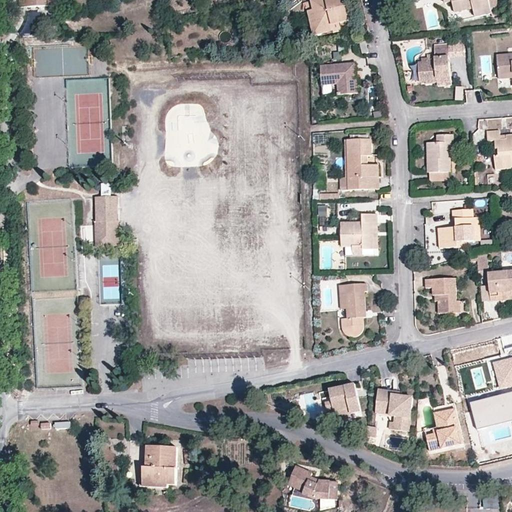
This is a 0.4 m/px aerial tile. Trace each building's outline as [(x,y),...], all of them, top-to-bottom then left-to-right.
[(319,26),(340,22),(352,19),(347,0),(313,0),(315,8),(319,26)] [(491,16),(487,0),(443,0),(444,4),(451,3),(453,14),(473,10),(475,18),(491,16)] [(495,0),(487,0),(491,16),(491,19),(499,17),(495,0)] [(169,10),(171,18),(186,15),(184,7),(169,10)] [(342,29),(340,22),(319,26),(315,8),(311,9),(316,33),(333,29),(334,31),(342,29)] [(449,45),(449,46),(450,59),(465,58),(464,43),(449,45)] [(425,59),(426,79),(426,81),(438,80),(438,83),(451,82),(450,59),(449,46),(435,47),(435,52),(427,52),(427,58),(425,59)] [(511,74),(511,54),(497,56),(498,75),(511,74)] [(358,91),(356,61),(321,64),(322,82),(336,82),(338,93),(358,91)] [(500,139),(500,135),(499,130),(487,131),(488,142),(495,142),(496,149),(498,149),(498,156),(495,156),(496,169),(511,168),(511,166),(511,165),(511,134),(506,135),(506,139),(500,139)] [(430,173),(449,172),(450,172),(450,159),(449,143),(452,143),(452,135),(437,135),(437,143),(428,143),(429,173),(430,173)] [(350,176),(351,189),(369,188),(368,176),(380,175),(379,163),(368,164),(363,164),(362,156),(367,155),(372,155),(372,149),(372,138),(348,139),(350,176)] [(449,181),(449,172),(430,173),(430,182),(449,181)] [(381,187),(380,175),(368,176),(369,188),(381,187)] [(116,198),(94,199),(96,248),(118,247),(116,198)] [(319,215),(327,215),(327,206),(319,207),(319,215)] [(476,239),(475,215),(474,206),(454,208),(454,217),(456,217),(457,224),(440,226),(441,246),(459,245),(459,240),(476,239)] [(364,245),(364,249),(376,248),(374,222),(379,222),(379,212),(364,213),(364,221),(343,222),(343,246),(354,246),(364,245)] [(364,254),(364,249),(364,245),(354,246),(354,254),(364,254)] [(478,253),(479,266),(489,264),(488,250),(478,253)] [(100,304),(120,304),(121,259),(100,259),(100,304)] [(511,271),(491,273),(493,298),(511,296),(511,271)] [(440,293),(441,299),(441,311),(449,311),(449,307),(459,307),(458,298),(457,277),(428,277),(428,285),(435,286),(435,293),(438,293),(440,293)] [(347,284),(349,310),(349,317),(344,318),(344,329),(346,332),(349,334),(352,335),(355,336),(358,335),(361,333),(363,330),(364,327),(364,317),(367,316),(366,291),(369,290),(369,283),(347,284)] [(342,310),(349,310),(347,284),(341,285),(342,310)] [(462,299),(458,298),(459,307),(449,307),(449,311),(462,311),(462,299)] [(511,357),(493,363),(499,388),(511,385),(511,357)] [(351,416),(361,413),(355,386),(330,392),(332,404),(325,405),(328,416),(334,414),(350,411),(351,416)] [(393,396),(394,392),(378,390),(376,407),(391,409),(391,414),(391,415),(395,416),(395,423),(394,430),(409,431),(413,398),(400,396),(393,396)] [(511,391),(470,402),(477,429),(511,420),(511,391)] [(352,419),(351,416),(350,411),(334,414),(336,423),(352,419)] [(435,440),(428,441),(430,453),(448,449),(448,446),(452,445),(453,448),(464,445),(456,411),(441,414),(445,432),(434,434),(434,436),(435,440)] [(433,430),(434,434),(445,432),(441,414),(435,415),(438,429),(433,430)] [(377,438),(377,428),(369,428),(369,438),(377,438)] [(143,477),(142,480),(167,482),(167,485),(177,486),(180,451),(150,448),(149,457),(149,469),(143,469),(143,477)] [(315,499),(332,500),(333,482),(322,481),(320,485),(312,481),(314,478),(315,474),(299,467),(291,485),(297,488),(293,495),(304,498),(305,495),(315,499)] [(142,480),(142,488),(166,491),(167,485),(167,482),(142,480)] [(341,481),(333,482),(332,500),(340,498),(341,481)]
